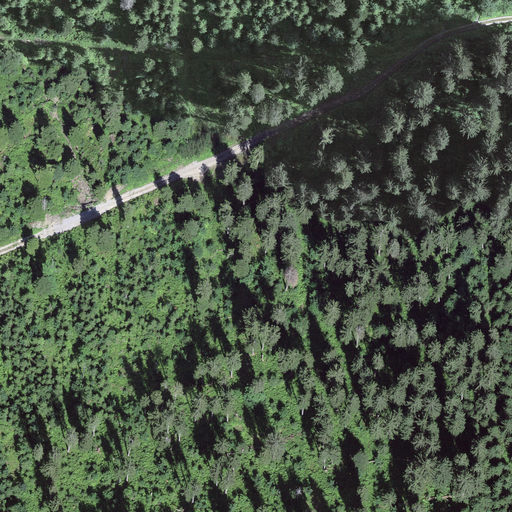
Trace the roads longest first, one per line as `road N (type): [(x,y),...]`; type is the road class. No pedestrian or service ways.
road 1 (track): [(429,38),(360,91),(0,251)]
road 2 (track): [(0,39),(303,53),(347,62),(429,38)]
